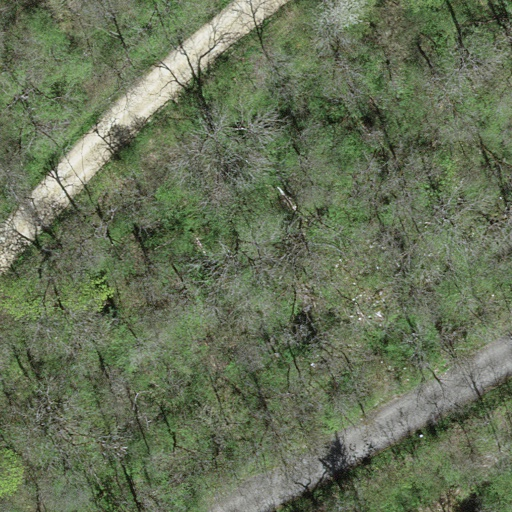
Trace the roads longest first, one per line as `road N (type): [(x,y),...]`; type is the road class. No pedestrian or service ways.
road 1 (track): [(0,235),(75,154),(271,0)]
road 2 (residential): [(511,358),(250,511)]
